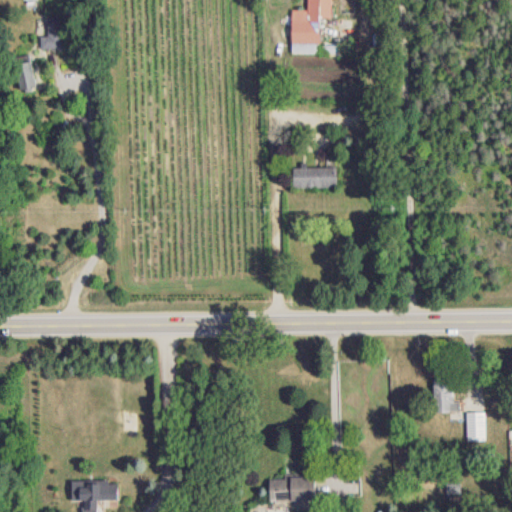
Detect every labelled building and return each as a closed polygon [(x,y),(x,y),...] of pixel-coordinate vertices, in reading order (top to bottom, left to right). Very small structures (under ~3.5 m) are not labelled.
[(295,54),(323,54),(323,18),(335,18),(335,0),(310,0),(310,10),(295,10),(295,54)] [(41,37),(42,50),(70,49),(69,17),(48,18),(49,36),(41,37)] [(339,187),(339,168),(293,168),(293,188),(339,187)] [(458,412),(458,401),(453,401),(452,382),(431,382),(432,413),(458,412)] [(487,412),(466,412),(467,441),(488,440),(487,412)] [(268,477),(266,500),(307,502),(309,479),(268,477)] [(77,480),(76,500),(85,501),(85,511),(101,511),(102,499),(123,500),(124,482),(77,480)]
